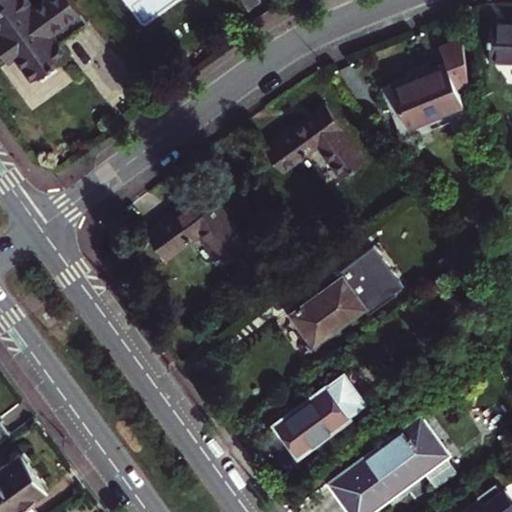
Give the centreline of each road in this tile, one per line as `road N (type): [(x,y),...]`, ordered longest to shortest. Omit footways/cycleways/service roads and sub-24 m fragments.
road 1 (residential): [(35,235),(284,52),(402,0)]
road 2 (secondary): [(237,511),(35,235)]
road 3 (secondary): [(0,296),(157,511)]
